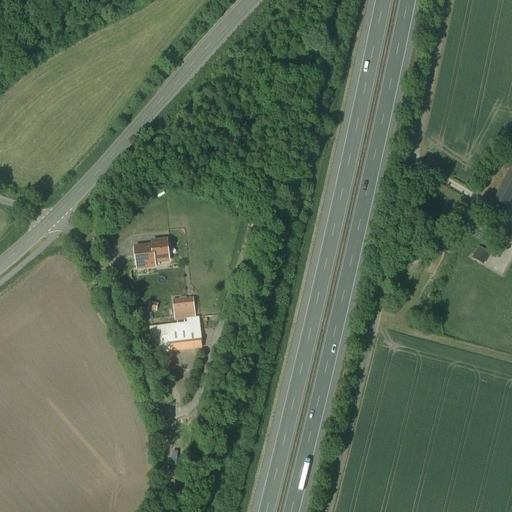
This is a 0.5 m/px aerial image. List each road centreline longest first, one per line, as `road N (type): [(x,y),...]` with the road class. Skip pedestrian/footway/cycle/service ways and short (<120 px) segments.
road 1 (unclassified): [(446,0),(327,511)]
road 2 (motorway): [(379,0),(261,511)]
road 3 (motorway): [(295,511),(412,0)]
road 4 (tertiary): [(0,265),(88,182),(253,0)]
